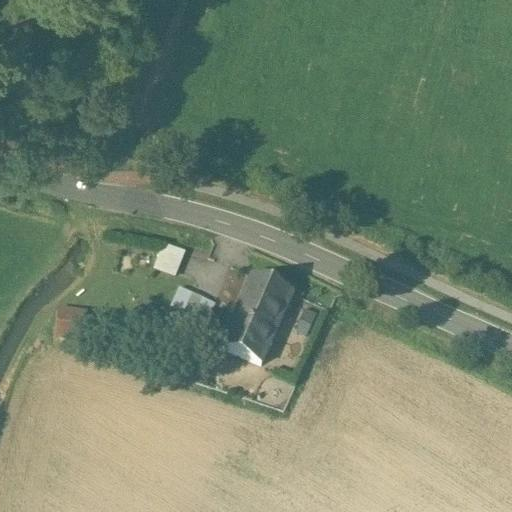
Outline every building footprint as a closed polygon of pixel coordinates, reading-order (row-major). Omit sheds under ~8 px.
[(188,252),(166,244),(157,272),(178,280),(188,252)] [(293,296),(253,279),(221,352),(261,369),(293,296)] [(213,305),(179,292),(171,314),(205,327),(213,305)] [(88,313),(58,312),(57,339),(87,340),(88,313)] [(290,399),(280,388),(272,395),(280,406),(290,399)]
